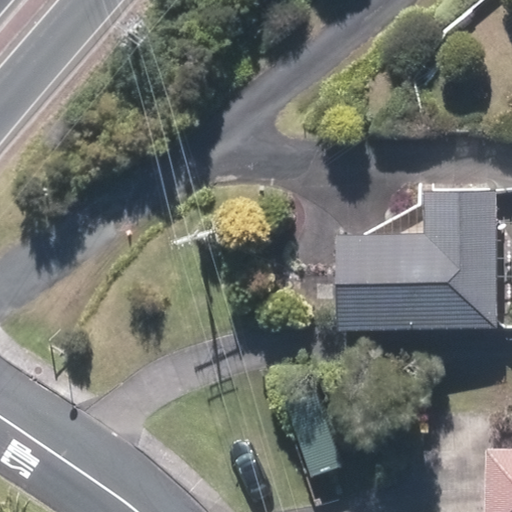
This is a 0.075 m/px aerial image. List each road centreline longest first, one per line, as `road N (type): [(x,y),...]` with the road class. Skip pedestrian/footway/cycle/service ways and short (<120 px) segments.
road 1 (residential): [(124,511),(0,402)]
road 2 (primary): [(89,0),(0,104)]
